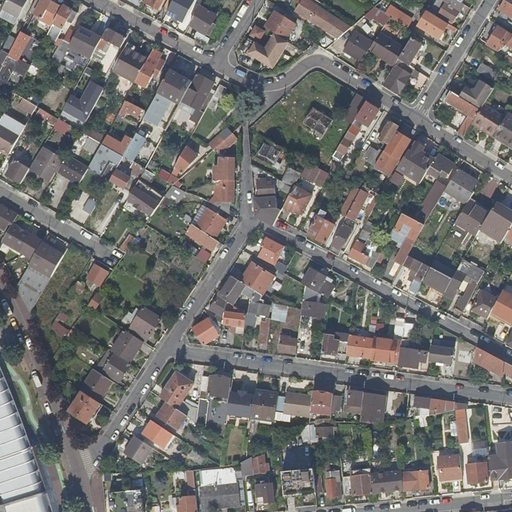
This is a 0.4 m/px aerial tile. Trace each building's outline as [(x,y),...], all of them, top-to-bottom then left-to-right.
[(23,15),(30,0),(10,0),(7,7),(23,15)] [(48,24),(52,27),(62,7),(48,0),(41,0),(36,11),(42,14),(40,18),(44,20),(42,23),(48,26),(48,24)] [(148,0),(147,3),(159,9),(163,0),(148,0)] [(187,3),(180,0),(174,0),(167,14),(184,23),(189,13),(183,10),(187,3)] [(296,11),(339,38),(351,28),(307,0),(293,0),(300,4),(296,11)] [(460,11),(469,17),(473,10),(462,3),(457,0),(447,0),(438,15),(453,24),(460,11)] [(504,0),(499,10),(502,12),(509,16),(511,17),(511,4),(505,0),(504,0)] [(78,12),(64,5),(62,7),(52,27),(49,33),(58,38),(68,18),(73,21),(78,12)] [(217,17),(199,7),(190,25),(207,34),(217,17)] [(374,18),(385,25),(390,17),(374,7),(365,16),(372,21),(374,18)] [(275,33),(286,40),(296,24),(276,11),(265,27),(275,33)] [(396,11),(392,18),(407,28),(411,20),(396,11)] [(439,39),(448,24),(428,11),(419,26),(439,39)] [(34,25),(27,21),(10,52),(8,55),(16,59),(30,35),(29,34),(34,25)] [(71,44),(70,46),(92,58),(94,55),(98,47),(102,40),(89,33),(90,31),(81,26),(71,44)] [(511,46),(511,34),(511,33),(499,26),(487,45),(498,51),(508,44),(511,46)] [(256,27),(251,35),(259,41),(265,32),(256,27)] [(126,38),(108,28),(103,38),(108,41),(121,48),(126,38)] [(103,38),(90,31),(89,33),(102,40),(103,38)] [(344,50),(362,61),(370,50),(374,43),(356,32),(344,50)] [(275,65),(289,43),(275,34),(269,44),(266,48),(249,38),(242,49),(249,54),(251,51),(275,65)] [(324,49),(330,39),(325,35),(318,46),(324,49)] [(98,47),(103,49),(108,41),(103,38),(102,40),(98,47)] [(52,59),(61,64),(70,46),(71,44),(62,39),(52,59)] [(422,45),(412,39),(399,59),(413,68),(418,60),(414,58),(422,45)] [(114,70),(136,82),(143,69),(148,60),(134,52),(137,47),(129,43),(114,70)] [(99,58),(103,49),(98,47),(94,55),(99,58)] [(0,70),(2,67),(4,64),(8,55),(10,52),(5,49),(0,58),(0,70)] [(163,54),(154,49),(148,60),(143,69),(158,77),(164,66),(158,63),(163,54)] [(416,78),(420,72),(413,68),(399,59),(384,84),(400,93),(411,75),(416,78)] [(40,64),(34,61),(29,69),(36,73),(40,64)] [(482,64),(478,71),(496,82),(500,75),(482,64)] [(11,72),(2,67),(0,70),(0,78),(6,81),(11,72)] [(193,82),(171,71),(134,139),(125,157),(127,158),(134,162),(136,163),(139,157),(136,155),(139,149),(140,150),(145,140),(139,138),(148,122),(166,132),(183,101),(193,82)] [(215,83),(197,74),(193,82),(183,101),(188,104),(194,92),(207,98),(215,83)] [(465,87),(459,97),(481,110),(487,101),(494,89),(479,80),(474,89),(470,90),(465,87)] [(228,88),(220,84),(208,107),(215,110),(228,88)] [(73,125),(82,130),(84,125),(101,94),(92,89),(73,125)] [(469,116),(459,133),(464,136),(472,124),(474,122),(481,110),(459,97),(451,92),(445,101),(469,116)] [(346,118),(354,123),(362,111),(367,103),(368,100),(360,95),(346,118)] [(23,107),(34,114),(38,106),(27,100),(23,107)] [(138,118),(143,109),(126,100),(118,115),(124,118),(127,112),(138,118)] [(487,130),(486,132),(494,137),(495,135),(508,114),(487,101),(481,110),(474,122),(487,130)] [(281,102),(271,111),(277,116),(287,107),(281,102)] [(368,115),(373,106),(367,103),(362,111),(368,115)] [(368,128),(381,108),(374,104),(373,106),(368,115),(362,111),(354,123),(353,126),(335,154),(343,159),(364,126),(368,128)] [(46,120),(50,113),(40,108),(37,114),(46,120)] [(191,119),(199,124),(205,112),(197,108),(191,119)] [(314,110),(304,125),(315,132),(313,136),(320,140),(332,123),(314,110)] [(2,119),(23,132),(27,125),(5,113),(4,115),(2,119)] [(48,122),(55,126),(60,119),(52,114),(48,122)] [(495,135),(511,145),(511,116),(508,114),(495,135)] [(121,123),(124,118),(118,115),(115,121),(121,123)] [(0,140),(13,148),(23,132),(2,119),(0,121),(0,140)] [(368,162),(375,167),(376,165),(383,154),(388,146),(400,128),(388,121),(377,138),(385,142),(380,152),(371,147),(366,156),(370,158),(368,162)] [(472,124),(486,132),(487,130),(474,122),(472,124)] [(106,137),(84,125),(82,130),(81,132),(82,132),(96,140),(103,144),(106,137)] [(239,135),(235,131),(225,140),(216,147),(221,152),(239,135)] [(390,147),(388,146),(383,154),(376,165),(390,174),(410,142),(398,134),(390,147)] [(210,144),(214,149),(216,147),(225,140),(220,135),(210,144)] [(109,136),(104,145),(116,152),(125,157),(134,139),(128,136),(123,144),(109,136)] [(411,152),(409,151),(403,161),(412,167),(409,171),(408,174),(422,182),(436,157),(424,150),(427,145),(418,139),(411,152)] [(266,141),(256,160),(276,171),(286,153),(281,151),(282,149),(266,141)] [(194,151),(187,147),(173,172),(178,174),(181,169),(185,171),(200,155),(204,149),(198,146),(194,151)] [(25,178),(36,184),(41,176),(50,181),(55,171),(57,173),(65,160),(43,147),(35,161),(25,178)] [(455,165),(438,155),(431,167),(442,173),(443,171),(449,174),(455,165)] [(67,156),(59,175),(81,185),(90,166),(67,156)] [(139,157),(136,163),(143,168),(147,161),(139,157)] [(127,183),(135,188),(143,174),(131,167),(134,162),(127,158),(122,166),(128,169),(125,174),(117,170),(111,181),(124,188),(127,183)] [(223,179),(234,180),(235,158),(224,158),(224,166),(218,166),(218,181),(223,179)] [(7,175),(22,184),(25,178),(35,161),(30,159),(25,166),(16,161),(7,175)] [(400,166),(409,171),(412,167),(403,161),(400,166)] [(131,167),(143,174),(146,169),(143,168),(136,163),(134,162),(131,167)] [(308,164),(302,178),(324,188),(330,173),(308,164)] [(291,168),(284,182),(295,188),(295,187),(302,174),(291,168)] [(446,191),(467,203),(471,198),(476,190),(473,189),(479,180),(460,168),(448,187),(446,191)] [(396,172),(390,181),(400,188),(407,178),(396,172)] [(180,179),(172,175),(168,182),(174,185),(180,179)] [(34,188),(36,184),(25,178),(22,184),(18,190),(24,194),(29,185),(34,188)] [(143,195),(159,205),(161,203),(166,196),(170,189),(154,178),(143,195)] [(214,203),(214,205),(229,214),(229,202),(233,202),(234,181),(234,180),(223,179),(223,181),(216,183),(216,187),(220,187),(220,195),(223,195),(222,203),(214,203)] [(257,217),(274,226),(278,219),(282,211),(278,209),(276,191),(279,192),(281,187),(276,186),(268,187),(268,179),(258,180),(260,199),(255,199),(257,217)] [(427,199),(437,205),(446,191),(448,187),(438,181),(427,199)] [(127,183),(124,188),(132,193),(135,188),(127,183)] [(281,205),(283,209),(283,208),(285,205),(294,188),(286,184),(285,187),(287,188),(285,193),(286,194),(281,205)] [(178,204),(186,192),(185,191),(174,185),(170,189),(166,196),(178,204)] [(355,220),(371,190),(364,186),(361,190),(353,205),(347,216),(355,220)] [(285,205),(296,211),(303,215),(313,196),(295,187),(295,188),(294,188),(285,205)] [(372,203),(376,205),(379,200),(381,195),(377,193),(372,203)] [(83,210),(91,214),(97,203),(90,198),(83,210)] [(456,222),(477,234),(480,229),(492,211),(491,210),(489,212),(471,201),(472,199),(471,198),(467,203),(456,222)] [(341,213),(347,216),(353,205),(346,202),(341,213)] [(480,229),(502,242),(505,237),(511,225),(511,211),(510,210),(509,212),(496,204),(492,211),(480,229)] [(0,210),(0,227),(8,232),(14,223),(19,214),(3,205),(0,210)] [(295,214),(296,211),(285,205),(283,208),(295,214)] [(426,205),(417,221),(425,225),(434,210),(426,205)] [(208,208),(197,227),(207,233),(208,232),(216,237),(227,219),(208,208)] [(321,209),(308,234),(327,243),(336,226),(325,220),(328,213),(321,209)] [(396,259),(404,264),(409,255),(425,225),(417,221),(403,213),(395,230),(408,237),(396,259)] [(187,214),(184,218),(193,224),(196,221),(187,214)] [(31,233),(14,223),(8,232),(4,240),(22,250),(31,233)] [(221,249),(224,244),(220,242),(207,233),(197,227),(193,224),(187,233),(214,251),(217,246),(221,249)] [(349,227),(343,224),(332,245),(329,251),(339,256),(342,250),(340,249),(352,228),(351,228),(352,226),(350,225),(349,227)] [(366,225),(364,230),(372,234),(374,230),(366,225)] [(350,256),(367,265),(371,258),(362,253),(369,239),(372,234),(364,230),(350,256)] [(129,234),(119,249),(126,253),(136,239),(129,234)] [(267,238),(263,246),(265,247),(260,257),(275,265),(280,256),(274,254),(276,250),(279,244),(267,238)] [(371,258),(367,265),(374,268),(382,252),(371,246),(373,241),(369,239),(362,253),(371,258)] [(481,248),(472,242),(457,270),(465,274),(473,279),(479,282),(484,273),(471,266),(474,260),(481,248)] [(28,308),(32,310),(64,255),(42,243),(39,249),(28,267),(17,286),(28,308)] [(259,251),(247,245),(244,250),(255,257),(259,251)] [(404,264),(406,265),(415,269),(412,275),(416,277),(410,289),(417,293),(429,271),(431,267),(409,255),(404,264)] [(457,271),(435,260),(431,267),(432,267),(453,278),(457,271)] [(253,262),(242,281),(255,290),(264,295),(276,277),(253,262)] [(95,264),(87,278),(89,279),(87,282),(88,286),(92,288),(95,283),(100,286),(108,272),(95,264)] [(395,286),(406,265),(404,264),(403,266),(393,285),(395,286)] [(425,281),(442,290),(444,287),(447,288),(453,278),(432,267),(425,281)] [(329,298),(335,286),(325,280),(327,276),(311,268),(302,284),(329,298)] [(458,288),(465,274),(457,270),(457,271),(453,278),(447,288),(446,292),(445,294),(454,299),(459,288),(458,288)] [(233,276),(220,296),(227,301),(234,306),(243,291),(253,297),(255,290),(242,281),(233,276)] [(455,307),(464,312),(479,282),(473,279),(464,296),(462,295),(455,307)] [(86,285),(78,281),(72,292),(79,296),(86,285)] [(265,304),(265,300),(262,299),(264,295),(255,290),(253,297),(247,314),(246,324),(255,326),(258,313),(269,315),(271,305),(265,304)] [(472,310),(489,319),(491,315),(499,299),(482,290),(472,310)] [(499,299),(491,315),(511,325),(511,294),(503,290),(499,299)] [(243,291),(234,306),(247,314),(253,297),(243,291)] [(103,297),(97,293),(89,305),(95,309),(103,297)] [(218,314),(214,321),(222,329),(223,323),(225,312),(227,301),(220,296),(219,296),(210,310),(218,314)] [(236,333),(244,334),(246,324),(247,314),(234,306),(227,301),(225,312),(227,312),(225,323),(237,325),(236,333)] [(328,305),(304,302),(302,312),(302,315),(326,318),(328,305)] [(132,325),(128,331),(144,341),(145,343),(162,318),(144,306),(141,310),(132,325)] [(282,308),(274,306),(272,316),(280,318),(282,308)] [(132,325),(141,310),(137,308),(133,314),(129,311),(122,322),(126,324),(127,323),(128,324),(129,323),(132,325)] [(68,315),(61,311),(55,320),(58,322),(60,319),(64,322),(68,315)] [(214,321),(211,317),(193,329),(204,345),(205,345),(221,334),(222,329),(214,321)] [(68,330),(58,322),(55,320),(51,328),(63,337),(68,330)] [(259,342),(268,343),(271,324),(267,324),(268,322),(263,321),(262,327),(259,342)] [(413,325),(405,324),(404,329),(402,341),(402,342),(399,363),(399,366),(419,368),(420,357),(427,358),(427,352),(408,349),(409,343),(410,343),(411,338),(412,338),(413,325)] [(372,358),(372,359),(399,363),(402,342),(402,341),(404,329),(397,328),(395,342),(374,339),(373,348),(372,358)] [(76,332),(72,329),(65,338),(70,342),(76,332)] [(126,330),(113,351),(116,352),(130,362),(144,341),(128,331),(126,330)] [(332,353),(347,354),(350,336),(350,335),(335,333),(335,336),(326,335),(323,354),(332,355),(332,353)] [(280,352),(296,354),(298,339),(291,339),(291,337),(282,335),(280,352)] [(347,354),(372,358),(373,348),(374,339),(350,336),(347,354)] [(432,345),(429,361),(452,365),(454,349),(432,345)] [(504,375),(505,372),(504,372),(506,362),(499,358),(477,346),(475,357),(475,360),(504,375)] [(130,362),(116,352),(104,371),(121,382),(133,363),(130,362)] [(99,402),(112,381),(95,369),(81,390),(83,391),(99,402)] [(179,372),(161,397),(169,402),(178,408),(195,384),(179,372)] [(211,378),(204,376),(197,421),(203,425),(207,399),(227,402),(231,379),(212,376),(211,378)] [(245,381),(234,379),(231,398),(242,400),(245,381)] [(279,395),(287,396),(287,392),(288,387),(281,386),(279,395)] [(346,411),(363,413),(364,406),(363,406),(365,392),(352,390),(351,398),(348,397),(346,411)] [(69,412),(88,424),(102,403),(99,402),(83,391),(74,404),(72,403),(68,409),(69,412)] [(252,418),(275,421),(276,413),(279,395),(256,391),(254,407),(252,418)] [(313,396),(287,392),(287,396),(279,395),(276,413),(311,417),(313,396)] [(312,411),(332,414),(333,409),(335,395),(315,392),(312,411)] [(385,408),(386,396),(366,393),(364,406),(363,413),(361,423),(367,423),(377,423),(378,413),(384,414),(385,408)] [(342,396),(335,395),(333,409),(340,410),(342,396)] [(417,406),(416,418),(428,415),(430,415),(432,399),(417,397),(415,406),(417,406)] [(440,400),(432,399),(430,415),(456,410),(460,409),(463,409),(463,403),(440,400)] [(180,429),(189,416),(178,408),(169,402),(159,415),(180,429)] [(234,431),(250,433),(252,418),(254,407),(238,405),(234,431)] [(388,408),(385,408),(384,414),(378,413),(377,423),(386,422),(388,408)] [(163,437),(168,430),(154,420),(151,424),(148,422),(145,425),(149,427),(145,433),(166,448),(171,442),(163,437)] [(304,442),(311,440),(310,428),(310,425),(309,425),(302,430),(304,442)] [(331,426),(310,428),(311,440),(312,441),(319,440),(318,436),(332,435),(331,426)] [(250,433),(234,431),(230,431),(229,441),(228,441),(227,452),(229,452),(230,450),(237,451),(235,459),(246,461),(250,433)] [(154,448),(136,436),(125,453),(144,465),(154,448)] [(498,456),(490,456),(492,479),(511,477),(511,443),(497,445),(498,456)] [(190,456),(201,464),(205,457),(194,450),(190,456)] [(253,460),(253,457),(246,461),(242,463),(242,468),(243,475),(267,472),(266,454),(253,460)] [(442,480),(463,478),(461,460),(461,455),(440,457),(442,480)] [(201,464),(190,456),(185,462),(197,470),(201,464)] [(320,462),(314,462),(314,467),(317,491),(323,491),(320,462)] [(469,483),(489,481),(488,462),(468,464),(469,483)] [(201,470),(201,472),(236,468),(242,468),(242,463),(221,467),(201,470)] [(285,494),(317,491),(314,467),(283,471),(285,494)] [(205,509),(240,506),(236,468),(201,472),(205,509)] [(236,468),(240,506),(246,505),(243,475),(242,468),(236,468)] [(430,488),(428,470),(422,470),(421,468),(406,469),(405,468),(402,468),(403,471),(403,472),(404,490),(404,491),(430,488)] [(347,495),(374,493),(372,474),(364,475),(364,469),(352,470),(352,476),(345,476),(347,495)] [(181,498),(181,502),(182,506),(179,507),(179,511),(198,511),(194,470),(188,471),(191,497),(181,498)] [(329,496),(338,495),(338,499),(343,498),(340,471),(327,472),(329,496)] [(374,493),(404,490),(403,472),(403,471),(372,474),(374,493)] [(261,481),(256,482),(258,503),(275,501),(273,483),(262,484),(261,481)] [(112,511),(144,511),(143,490),(111,493),(112,511)] [(159,511),(159,502),(150,502),(150,511),(159,511)] [(182,506),(181,502),(173,502),(174,511),(179,511),(179,507),(182,506)]
